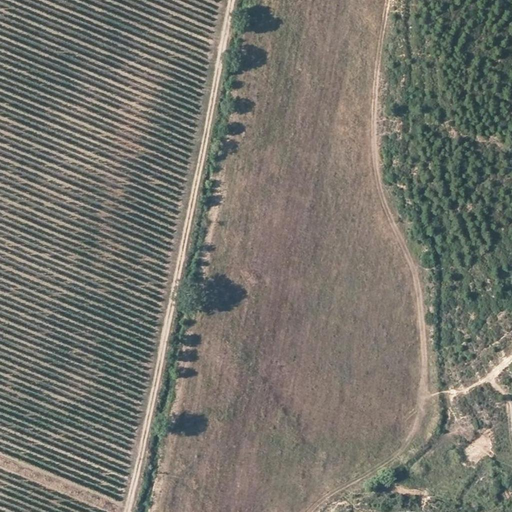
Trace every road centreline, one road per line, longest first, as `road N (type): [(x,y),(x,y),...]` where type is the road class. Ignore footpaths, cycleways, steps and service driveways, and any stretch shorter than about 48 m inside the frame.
road 1 (track): [(128,511),(230,0)]
road 2 (track): [(388,0),(372,146),(420,287),(427,351),(421,389)]
